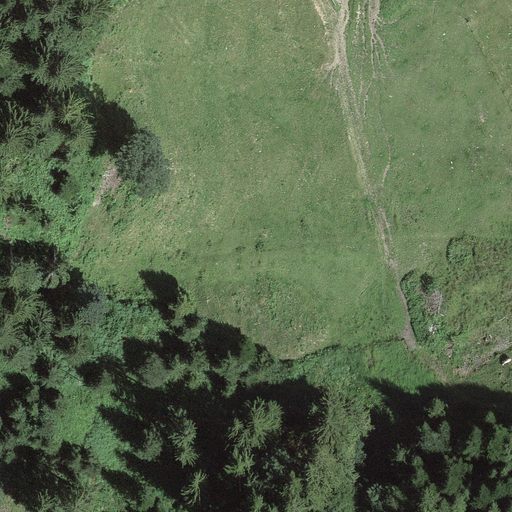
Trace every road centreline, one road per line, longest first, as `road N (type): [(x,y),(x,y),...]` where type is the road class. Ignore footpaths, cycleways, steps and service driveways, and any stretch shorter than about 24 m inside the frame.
road 1 (track): [(445,374),(395,269),(338,36),(322,0)]
road 2 (track): [(395,269),(446,214),(511,170)]
